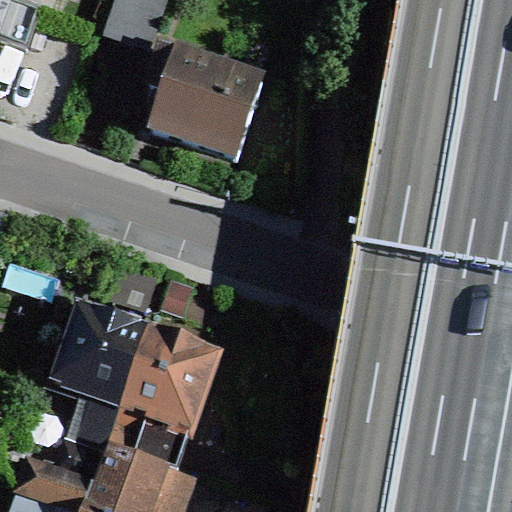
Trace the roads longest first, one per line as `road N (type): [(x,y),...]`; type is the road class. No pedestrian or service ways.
road 1 (motorway): [(453,0),(359,511)]
road 2 (residential): [(454,323),(0,164)]
road 3 (residential): [(511,11),(454,323)]
road 4 (motorway): [(465,511),(511,258)]
road 5 (residential): [(454,323),(421,511)]
